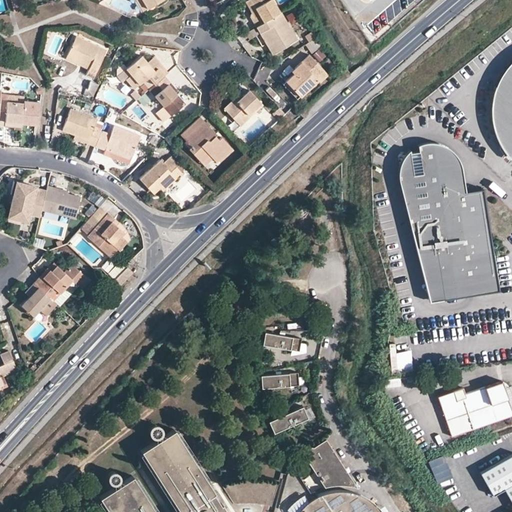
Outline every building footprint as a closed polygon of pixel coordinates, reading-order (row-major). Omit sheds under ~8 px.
[(142,0),(136,0),(143,11),(147,8),(142,0)] [(258,12),(251,0),(245,0),(254,14),(258,12)] [(251,0),(258,12),(254,14),(250,16),(257,28),(281,15),(272,0),(251,0)] [(295,12),(286,16),(291,26),(300,21),(295,12)] [(282,14),(281,15),(257,28),(261,34),(264,33),(272,46),(269,47),(274,56),(298,41),(282,14)] [(249,42),(261,34),(257,28),(245,36),(249,42)] [(320,36),(316,30),(306,36),(310,42),(320,36)] [(264,33),(261,34),(269,47),(272,46),(264,33)] [(76,35),(67,54),(89,64),(87,68),(85,74),(93,77),(105,48),(76,35)] [(320,36),(310,42),(305,45),(311,53),(326,43),(320,36)] [(89,64),(67,54),(65,58),(87,68),(89,64)] [(157,69),(149,59),(147,61),(140,54),(125,68),(130,74),(125,78),(133,88),(147,76),(154,84),(164,75),(168,72),(162,65),(157,69)] [(293,73),(285,80),(299,95),(316,79),(315,76),(323,69),(308,54),(291,70),(293,73)] [(157,69),(162,65),(154,55),(149,59),(157,69)] [(502,77),(500,81),(499,83),(497,87),(495,93),(494,99),(493,106),(492,114),(494,121),(495,129),(497,137),(501,144),(506,152),(509,157),(511,153),(511,63),(509,67),(505,72),(502,77)] [(164,75),(154,84),(148,89),(171,114),(184,103),(168,84),(169,82),(164,75)] [(72,85),(87,90),(90,81),(90,80),(75,76),(72,85)] [(299,95),(285,80),(282,83),(296,97),(299,95)] [(90,81),(87,90),(86,93),(93,96),(98,84),(90,81)] [(233,102),(231,99),(222,107),(232,117),(235,114),(242,121),(262,102),(248,88),(241,95),(233,102)] [(236,94),(231,99),(233,102),(241,95),(239,94),(238,93),(236,94)] [(25,97),(1,94),(1,99),(9,100),(9,102),(25,103),(25,101),(25,97)] [(0,125),(6,126),(6,122),(22,124),(38,125),(40,103),(25,101),(25,103),(9,102),(9,100),(1,99),(0,104),(0,125)] [(100,130),(101,128),(94,125),(96,118),(70,108),(63,128),(75,133),(89,138),(87,143),(94,146),(95,145),(100,130)] [(235,114),(232,117),(239,124),(242,121),(235,114)] [(181,133),(186,139),(188,137),(194,144),(190,147),(189,148),(201,161),(209,153),(213,158),(217,162),(232,148),(221,136),(217,140),(213,136),(217,133),(209,125),(210,124),(206,120),(205,121),(200,116),(181,133)] [(22,130),(22,124),(6,122),(6,126),(15,127),(15,129),(22,130)] [(110,133),(100,130),(95,145),(105,149),(106,145),(112,148),(131,155),(139,135),(113,124),(110,133)] [(89,138),(75,133),(73,138),(87,143),(89,138)] [(188,137),(186,139),(184,141),(190,147),(194,144),(188,137)] [(399,175),(430,300),(497,288),(482,188),(466,190),(461,167),(455,153),(443,144),(429,141),(419,143),(409,149),(402,159),(400,169),(399,175)] [(131,155),(112,148),(111,151),(130,158),(131,155)] [(205,165),(213,158),(209,153),(201,161),(205,165)] [(173,174),(175,177),(181,171),(168,158),(163,162),(159,158),(139,178),(152,193),(158,187),(173,174)] [(161,190),(175,177),(173,174),(158,187),(161,190)] [(41,209),(45,190),(16,182),(9,211),(21,214),(23,211),(39,215),(41,209)] [(55,186),(47,184),(45,190),(41,209),(75,217),(80,196),(66,192),(54,190),(55,186)] [(114,218),(100,205),(80,228),(87,234),(86,235),(97,245),(100,242),(106,248),(111,242),(116,247),(118,248),(125,239),(119,234),(123,230),(116,224),(112,220),(114,218)] [(37,239),(36,247),(44,248),(45,240),(37,239)] [(100,242),(97,245),(109,255),(116,247),(111,242),(106,248),(100,242)] [(116,280),(125,269),(111,257),(102,268),(116,280)] [(64,271),(56,263),(50,270),(48,268),(47,267),(34,282),(50,297),(51,298),(70,278),(77,285),(86,275),(72,263),(64,271)] [(116,280),(121,286),(134,274),(129,268),(116,280)] [(89,278),(86,275),(77,285),(81,288),(89,278)] [(59,305),(77,285),(70,278),(51,298),(59,305)] [(34,282),(28,288),(33,292),(29,296),(21,305),(33,315),(50,297),(34,282)] [(33,292),(28,288),(25,292),(29,296),(33,292)] [(303,339),(265,332),(263,345),(301,351),(303,339)] [(0,382),(2,381),(0,376),(0,374),(17,367),(8,349),(0,352),(0,355),(2,361),(0,362),(0,382)] [(299,373),(261,375),(262,388),(300,386),(299,373)] [(511,414),(511,413),(500,380),(464,393),(462,387),(452,391),(455,401),(461,399),(471,429),(511,414)] [(450,436),(471,429),(461,399),(455,401),(452,391),(436,396),(450,436)] [(309,419),(304,407),(270,422),(275,433),(309,419)] [(179,511),(227,511),(222,504),(221,505),(214,495),(215,493),(175,429),(140,451),(179,511)] [(307,459),(325,488),(331,486),(337,486),(346,486),(352,488),(359,489),(327,440),(313,449),(309,448),(307,459)] [(511,502),(511,451),(479,470),(492,493),(503,487),(511,502)] [(438,484),(454,478),(445,456),(430,462),(438,484)] [(156,511),(133,476),(99,498),(108,511),(156,511)] [(382,511),(381,510),(377,505),(372,502),(367,499),(362,495),(356,493),(350,492),(343,491),(338,491),(332,492),(326,493),(320,495),(314,498),(309,502),(304,507),(300,511),(299,511),(382,511)]
